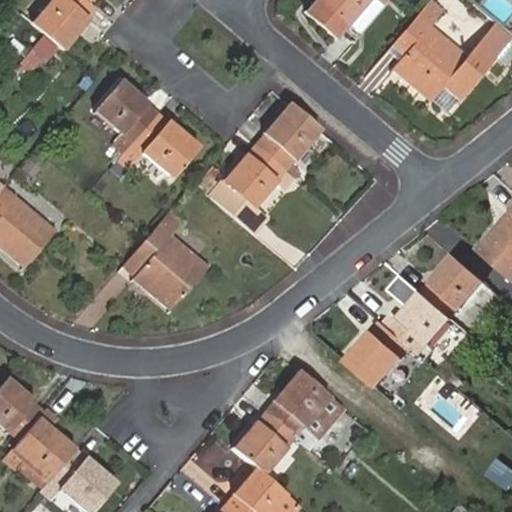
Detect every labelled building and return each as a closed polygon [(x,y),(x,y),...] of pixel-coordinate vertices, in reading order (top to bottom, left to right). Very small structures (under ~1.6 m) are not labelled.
[(60,51),(96,10),(88,3),(84,0),(52,0),(30,25),(43,36),(57,47),(60,51)] [(317,0),(359,35),(385,5),(379,0),(317,0)] [(426,4),(398,37),(411,48),(392,71),(429,100),(432,96),(442,85),(460,101),(461,101),(498,56),(480,40),(466,56),(430,25),(439,15),(426,4)] [(511,58),(511,38),(493,23),(480,40),(498,56),(508,64),(511,58)] [(57,47),(43,36),(15,69),(24,78),(40,60),(43,63),(57,47)] [(122,153),(155,113),(119,82),(93,112),(119,134),(110,145),(122,153)] [(442,85),(432,96),(450,111),(460,101),(442,85)] [(253,145),(283,171),(318,130),(288,104),(253,145)] [(196,148),(155,113),(122,153),(117,159),(128,170),(142,154),(170,178),(196,148)] [(250,209),(283,171),(253,145),(220,184),(207,198),(250,233),(262,218),(250,209)] [(41,169),(35,164),(27,174),(33,179),(41,169)] [(1,188),(0,189),(0,250),(22,268),(53,231),(1,188)] [(511,207),(475,249),(511,280),(511,279),(511,207)] [(168,214),(140,247),(151,256),(132,278),(168,310),(206,267),(169,236),(179,223),(168,214)] [(482,280),(452,254),(421,290),(450,316),(482,280)] [(405,308),(421,290),(401,273),(385,291),(405,308)] [(450,316),(421,290),(405,308),(397,317),(387,328),(409,347),(418,354),(450,316)] [(393,312),(383,324),(387,328),(397,317),(393,312)] [(383,324),(379,320),(345,359),(375,386),(409,347),(387,328),(383,324)] [(293,437),(327,397),(297,372),(264,411),(293,437)] [(36,417),(41,411),(4,379),(0,384),(0,428),(16,442),(36,417)] [(305,447),(339,408),(327,397),(293,437),(305,447)] [(232,448),(255,468),(262,474),(293,437),(264,411),(232,448)] [(16,442),(9,450),(47,482),(74,450),(36,417),(16,442)] [(74,450),(47,482),(83,511),(90,511),(114,484),(74,450)] [(255,468),(223,505),(231,511),(269,511),(285,494),(262,474),(255,468)] [(297,511),(301,508),(285,494),(269,511),(297,511)] [(451,511),(469,511),(462,503),(451,511)]
